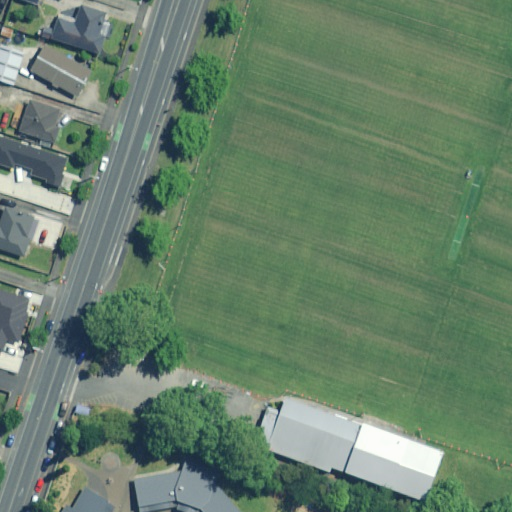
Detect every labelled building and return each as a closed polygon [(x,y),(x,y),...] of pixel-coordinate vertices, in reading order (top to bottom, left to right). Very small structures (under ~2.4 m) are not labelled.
[(106,13),(82,5),(76,25),(57,19),(54,29),(45,27),(42,36),(100,54),(108,27),(102,25),(106,13)] [(2,25),(0,32),(0,34),(12,38),(15,30),(2,25)] [(9,43),(8,47),(1,45),(0,47),(0,80),(14,85),(25,53),(20,51),(21,48),(9,43)] [(91,74),(48,44),(32,68),(75,98),(91,74)] [(31,100),(29,106),(24,105),(16,128),(21,130),(20,131),(56,144),(62,126),(57,125),(61,111),(31,100)] [(67,149),(0,130),(0,146),(9,149),(11,143),(36,150),(33,159),(44,162),(46,168),(60,172),(67,149)] [(26,244),(36,215),(5,205),(0,219),(0,249),(25,258),(30,245),(26,244)] [(439,455),(283,399),(278,413),(267,409),(253,446),(328,473),(329,469),(422,502),(439,455)] [(136,478),(143,510),(173,504),(195,511),(244,511),(218,480),(222,468),(187,456),(184,468),(136,478)] [(102,511),(111,498),(81,485),(71,507),(68,511),(102,511)]
